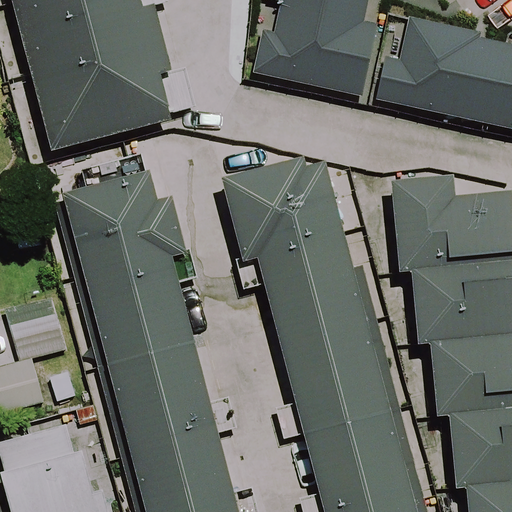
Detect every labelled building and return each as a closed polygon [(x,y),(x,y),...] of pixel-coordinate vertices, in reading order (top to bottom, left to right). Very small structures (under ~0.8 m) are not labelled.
[(6,0),(49,155),(166,123),(154,82),(166,79),(147,10),(135,13),(131,0),(6,0)] [(263,0),(251,57),(311,70),(314,58),(372,71),(388,0),(263,0)] [(500,6),(476,0),(445,0),(420,98),(511,121),(511,30),(495,26),(500,6)] [(151,207),(139,158),(78,174),(83,195),(58,202),(139,511),(230,511),(164,261),(178,257),(164,203),(151,207)] [(344,273),(314,162),(217,188),(238,264),(251,261),(318,511),(415,511),(351,271),(344,273)] [(444,264),(508,258),(501,196),(448,202),(446,182),(385,188),(394,276),(404,275),(444,271),(444,264)] [(424,347),(511,337),(511,276),(510,277),(446,284),(444,271),(404,275),(411,348),(424,347)] [(63,352),(53,318),(7,330),(16,365),(63,352)] [(440,417),(479,413),(478,397),(511,393),(511,337),(424,347),(431,418),(440,417)] [(0,417),(40,405),(28,366),(0,373),(0,417)] [(457,489),(511,482),(511,415),(480,419),(479,413),(440,417),(448,490),(457,489)] [(106,511),(92,452),(69,458),(62,430),(0,445),(0,482),(7,511),(106,511)] [(511,511),(511,482),(457,489),(459,511),(511,511)]
